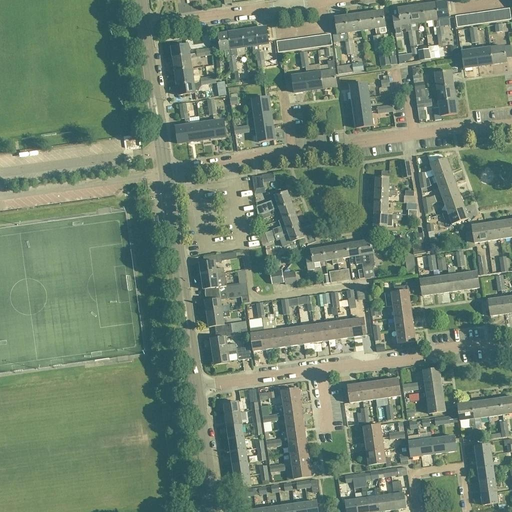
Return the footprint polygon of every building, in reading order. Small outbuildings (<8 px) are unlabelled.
[(436,5),(438,22),(448,20),(446,4),(436,5)] [(439,29),(438,22),(436,5),(422,7),(424,24),(432,23),(433,30),(436,30),(439,29)] [(422,7),(407,9),(410,26),(411,33),(408,33),(409,41),(415,40),(414,32),(418,32),(417,25),(424,24),(422,7)] [(410,26),(407,9),(397,10),(399,20),(393,21),(395,39),(402,38),(401,32),(405,31),(405,34),(408,33),(411,33),(410,26)] [(373,38),(374,46),(380,45),(379,38),(380,37),(380,36),(386,35),(383,12),(373,14),(375,30),(376,38),(373,38)] [(361,32),(375,30),(373,14),(358,16),(361,32)] [(358,16),(344,18),(347,34),(361,32),(358,16)] [(348,42),(347,34),(344,18),(334,19),(337,36),(342,35),(343,43),(345,42),(348,42)] [(503,33),(501,25),(494,26),(495,34),(503,33)] [(266,29),(256,31),(258,47),(268,46),(266,29)] [(256,31),(242,33),(244,49),(252,48),(253,56),(256,56),(256,55),(259,55),(258,47),(256,31)] [(244,49),(242,33),(227,35),(230,51),(231,58),(234,58),(237,58),(236,50),(244,49)] [(220,52),(230,51),(227,35),(217,36),(220,52)] [(190,57),(189,52),(188,47),(172,49),(173,59),(190,57)] [(504,47),(490,49),(492,66),(506,64),(504,47)] [(490,49),(476,51),(478,68),(492,66),(490,49)] [(332,50),(318,52),(319,59),(333,57),(332,50)] [(429,61),(427,51),(419,52),(421,62),(429,61)] [(461,53),(464,70),(478,68),(476,51),(461,53)] [(389,54),(378,55),(380,68),(391,66),(389,54)] [(173,59),(175,73),(191,71),(190,63),(198,62),(197,59),(197,56),(190,57),(173,59)] [(398,58),(399,66),(404,65),(412,59),(412,56),(398,58)] [(326,63),(328,73),(320,74),(322,91),(336,89),(332,62),(326,63)] [(352,65),(353,73),(364,71),(363,63),(352,65)] [(308,93),(322,91),(320,74),(313,75),(312,68),(308,68),(305,69),(306,76),(308,93)] [(201,84),(200,81),(200,77),(193,78),(191,71),(175,73),(177,87),(193,85),(201,84)] [(435,82),(436,89),(453,87),(451,72),(429,75),(430,82),(435,82)] [(308,93),(306,76),(291,78),(294,95),(308,93)] [(381,89),(389,88),(388,81),(380,82),(381,89)] [(415,92),(422,91),(425,91),(424,83),(414,85),(415,92)] [(193,85),(177,87),(178,97),(195,95),(193,85)] [(351,102),(368,99),(366,85),(349,87),(351,102)] [(455,101),(453,87),(436,89),(438,103),(455,101)] [(415,92),(416,102),(424,101),(422,91),(415,92)] [(229,100),(230,107),(238,105),(237,98),(229,100)] [(368,99),(351,102),(353,116),(370,113),(368,99)] [(254,116),(270,114),(268,100),(252,102),(254,116)] [(425,109),(432,107),(431,101),(424,102),(425,109)] [(457,115),(455,101),(438,103),(440,117),(457,115)] [(417,110),(425,109),(424,102),(416,103),(417,110)] [(385,115),(393,114),(392,107),(384,108),(385,115)] [(385,115),(384,108),(377,109),(378,116),(385,115)] [(370,113),(353,116),(356,130),(372,128),(370,113)] [(256,130),(272,128),(270,114),(254,116),(256,130)] [(202,142),(200,125),(190,127),(189,123),(187,120),(184,120),(185,127),(188,144),(202,142)] [(223,122),(213,123),(216,140),(226,138),(223,122)] [(213,123),(200,125),(202,142),(216,140),(213,123)] [(185,127),(175,129),(178,145),(188,144),(185,127)] [(241,128),(242,135),(249,134),(248,127),(241,128)] [(234,136),(242,135),(241,128),(233,129),(234,136)] [(272,128),(256,130),(258,144),(274,142),(272,128)] [(434,178),(451,172),(446,160),(430,166),(434,178)] [(411,178),(410,173),(408,162),(400,163),(402,179),(411,178)] [(439,190),(455,184),(451,172),(434,178),(439,190)] [(389,191),(394,192),(394,187),(389,187),(389,173),(382,173),(382,179),(376,179),(375,191),(389,191)] [(443,202),(459,196),(455,184),(439,190),(443,202)] [(375,191),(375,203),(388,204),(388,197),(397,197),(397,192),(394,192),(389,191),(375,191)] [(279,209),(292,205),(287,193),(281,195),(280,192),(270,195),(272,202),(256,208),(257,217),(277,210),(278,210),(279,209)] [(447,213),(464,207),(459,196),(443,202),(447,213)] [(375,203),(374,215),(388,215),(388,204),(375,203)] [(279,209),(283,221),(296,216),(292,205),(279,209)] [(449,219),(451,226),(468,220),(464,207),(447,213),(442,215),(444,221),(449,219)] [(261,216),(263,220),(263,221),(271,218),(270,213),(261,216)] [(393,216),(388,215),(374,215),(374,227),(392,228),(393,216)] [(282,234),(300,227),(296,216),(283,221),(285,227),(280,229),(282,234)] [(509,222),(497,224),(499,241),(511,239),(509,222)] [(497,224),(484,225),(487,242),(499,241),(497,224)] [(474,244),(487,242),(484,225),(471,227),(474,244)] [(304,239),(300,227),(282,234),(275,236),(266,239),(268,244),(276,241),(276,242),(289,237),(291,243),(304,239)] [(371,241),(359,243),(361,257),(362,265),(363,271),(365,279),(374,278),(375,278),(373,267),(375,267),(373,255),(371,241)] [(362,265),(361,257),(359,243),(347,245),(349,259),(355,258),(357,266),(362,265)] [(423,243),(411,245),(413,256),(425,254),(423,243)] [(342,264),(342,260),(349,259),(347,245),(335,247),(338,265),(342,264)] [(338,265),(335,247),(323,249),(325,263),(332,262),(333,266),(338,265)] [(325,263),(323,249),(311,251),(312,257),(306,258),(308,271),(315,270),(314,265),(325,263)] [(221,262),(237,260),(235,253),(215,256),(216,261),(214,262),(214,263),(215,264),(221,263),(221,262)] [(215,264),(214,263),(214,262),(199,264),(201,276),(223,273),(223,268),(215,269),(215,264)] [(480,277),(487,276),(485,268),(479,269),(480,277)] [(340,283),(350,281),(348,270),(338,272),(340,283)] [(282,274),(282,271),(270,273),(272,285),(283,283),(282,274)] [(295,272),(282,274),(283,283),(285,286),(296,285),(295,272)] [(330,284),(340,283),(338,272),(328,273),(330,284)] [(201,276),(202,290),(217,288),(218,288),(218,287),(217,280),(224,279),(223,273),(201,276)] [(476,273),(462,275),(464,291),(479,289),(476,273)] [(464,291),(462,275),(448,277),(450,293),(464,291)] [(434,279),(436,295),(450,293),(448,277),(434,279)] [(422,297),(436,295),(434,279),(420,281),(422,297)] [(246,284),(225,287),(218,288),(218,294),(247,291),(246,284)] [(218,294),(219,300),(220,300),(220,301),(240,298),(241,305),(249,304),(247,291),(218,294)] [(356,293),(357,302),(364,301),(363,291),(356,293)] [(386,308),(392,307),(409,305),(408,292),(384,295),(386,308)] [(511,298),(503,300),(505,316),(511,315),(511,298)] [(220,301),(220,300),(219,300),(204,302),(206,315),(228,311),(228,306),(221,307),(220,301)] [(505,316),(503,300),(489,302),(490,312),(491,318),(505,316)] [(411,317),(409,305),(392,307),(394,319),(411,317)] [(206,315),(208,327),(223,325),(222,318),(229,317),(228,311),(206,315)] [(411,317),(394,319),(395,332),(412,330),(411,317)] [(252,329),(264,327),(263,320),(251,322),(252,329)] [(350,321),(352,339),(365,337),(363,320),(350,321)] [(352,339),(350,321),(337,323),(340,340),(352,339)] [(245,323),(230,325),(231,332),(246,329),(245,323)] [(340,340),(337,323),(325,325),(327,342),(340,340)] [(327,342),(325,325),(312,327),(315,344),(327,342)] [(315,344),(312,327),(300,328),(302,346),(315,344)] [(249,330),(252,353),(265,351),(263,334),(262,328),(249,330)] [(302,346),(300,328),(287,330),(290,348),(302,346)] [(246,329),(231,332),(232,338),(247,336),(246,329)] [(290,348),(287,330),(275,332),(277,349),(290,348)] [(414,343),(412,330),(395,332),(397,345),(414,343)] [(277,349),(275,332),(263,334),(265,351),(277,349)] [(226,346),(225,339),(225,338),(216,339),(210,340),(211,352),(236,349),(235,344),(226,346)] [(236,349),(211,352),(213,365),(229,363),(228,355),(236,354),(237,361),(250,359),(248,347),(236,349)] [(421,373),(423,387),(439,385),(438,371),(421,373)] [(387,399),(400,398),(397,380),(385,382),(387,399)] [(387,399),(385,382),(372,384),(375,401),(387,399)] [(360,386),(362,403),(375,401),(372,384),(360,386)] [(423,387),(425,401),(441,399),(439,385),(423,387)] [(362,403),(360,386),(347,388),(349,405),(362,403)] [(280,393),(282,406),(300,403),(298,390),(280,393)] [(343,411),(341,390),(334,390),(335,411),(343,411)] [(511,398),(499,400),(501,417),(511,415),(511,398)] [(443,413),(443,407),(441,399),(425,401),(427,415),(443,413)] [(487,419),(501,417),(499,400),(485,402),(487,419)] [(473,421),(487,419),(485,402),(471,404),(473,421)] [(225,415),(240,413),(239,403),(223,405),(225,415)] [(282,406),(284,418),(301,416),(300,403),(282,406)] [(472,436),(478,435),(477,427),(474,427),(473,421),(471,404),(456,406),(459,423),(468,421),(469,429),(471,429),(472,436)] [(413,411),(405,412),(406,419),(414,418),(413,411)] [(225,415),(227,428),(242,426),(240,413),(225,415)] [(284,418),(285,431),(303,428),(301,416),(284,418)] [(228,441),(244,438),(242,426),(227,428),(228,441)] [(364,442),(381,439),(380,426),(362,429),(364,442)] [(285,431),(287,443),(305,440),(303,428),(285,431)] [(454,437),(443,438),(445,454),(456,452),(454,437)] [(230,453),(246,451),(244,438),(228,441),(230,453)] [(445,454),(443,438),(431,440),(433,456),(445,454)] [(383,452),(381,439),(364,442),(366,454),(383,452)] [(287,443),(289,455),(307,453),(305,440),(287,443)] [(431,440),(418,442),(420,457),(433,456),(431,440)] [(420,457),(418,442),(408,443),(410,459),(420,457)] [(475,459),(490,457),(489,447),(473,449),(475,459)] [(232,466),(247,464),(246,451),(230,453),(232,466)] [(384,460),(383,452),(366,454),(368,467),(384,465),(385,469),(390,468),(389,459),(384,460)] [(289,455),(291,468),(309,465),(307,453),(289,455)] [(399,456),(400,467),(408,466),(406,455),(399,456)] [(490,457),(475,459),(477,472),(492,469),(490,457)] [(234,478),(249,476),(247,464),(232,466),(234,478)] [(293,481),(310,478),(309,465),(291,468),(293,481)] [(477,472),(478,484),(494,482),(492,469),(477,472)] [(249,476),(234,478),(235,489),(251,486),(249,476)] [(303,483),(304,489),(311,488),(312,494),(319,493),(317,481),(303,483)] [(391,483),(392,495),(395,511),(405,509),(403,494),(400,494),(399,482),(391,483)] [(480,497),(496,495),(494,482),(478,484),(480,497)] [(375,498),(367,499),(368,511),(381,511),(380,497),(379,491),(374,492),(375,498)] [(361,493),(362,499),(354,501),(356,511),(368,511),(367,499),(366,492),(361,493)] [(392,495),(380,497),(381,511),(385,511),(395,511),(392,495)] [(496,495),(480,497),(482,507),(497,505),(496,495)] [(356,511),(354,501),(344,502),(345,511),(356,511)] [(317,511),(316,502),(306,503),(306,511),(317,511)] [(306,511),(306,503),(293,505),(294,511),(306,511)]
